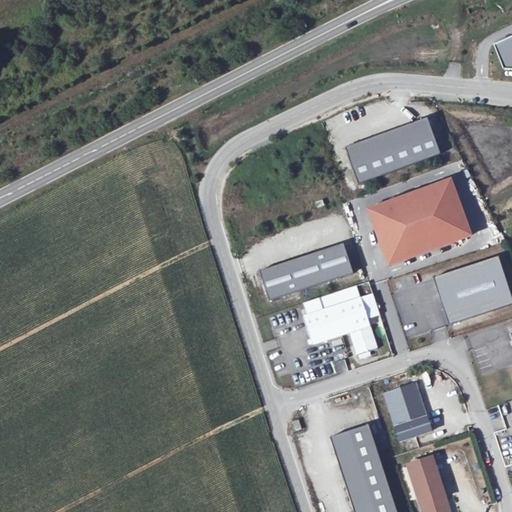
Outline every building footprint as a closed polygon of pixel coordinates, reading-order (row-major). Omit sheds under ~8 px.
[(511,36),(495,45),(506,69),(511,69),(511,36)] [(427,120),(346,149),(359,185),(440,156),(427,120)] [(470,237),(450,183),(369,212),(388,266),(470,237)] [(343,245),(260,273),(269,302),(353,273),(343,245)] [(511,305),(497,259),(437,278),(447,310),(442,312),(447,327),(511,305)] [(361,299),(304,317),(313,346),(351,334),(358,356),(378,350),(361,299)] [(345,359),(335,361),(337,374),(347,372),(345,359)] [(415,385),(385,395),(400,441),(431,431),(415,385)] [(397,511),(369,426),(330,439),(354,511),(397,511)] [(449,511),(432,459),(408,466),(422,511),(449,511)]
